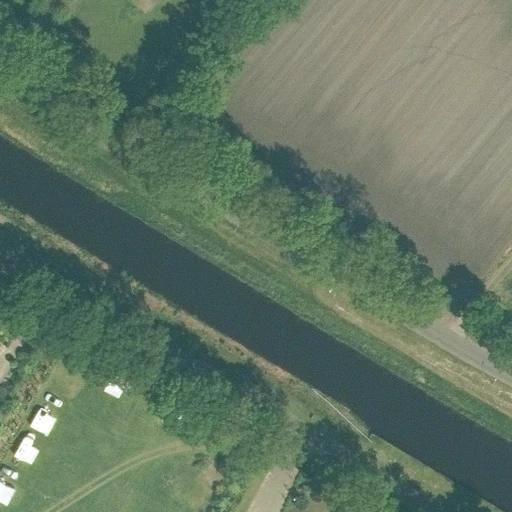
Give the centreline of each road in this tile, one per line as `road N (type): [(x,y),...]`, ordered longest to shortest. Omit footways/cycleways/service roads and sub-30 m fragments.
road 1 (tertiary): [(511,372),(0,68)]
road 2 (unclassified): [(438,511),(0,246)]
